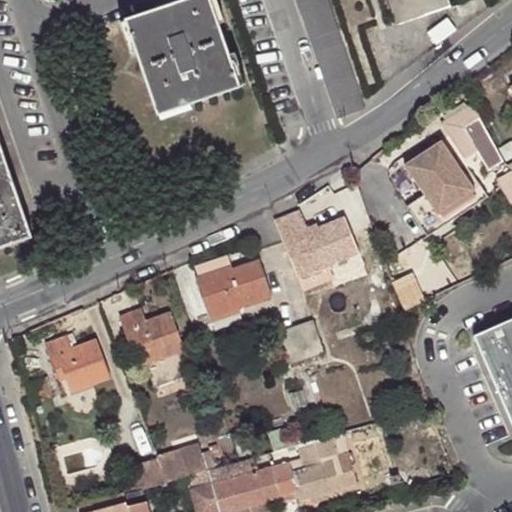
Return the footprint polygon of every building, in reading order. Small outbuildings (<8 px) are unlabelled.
[(240,87),(210,0),(183,0),(168,5),(126,20),(159,115),(240,87)] [(297,0),(338,118),(365,109),(362,101),(328,0),(297,0)] [(448,0),(387,0),(396,25),(451,7),(448,0)] [(505,162),(481,118),(463,128),(487,172),(505,162)] [(442,140),(404,165),(423,195),(407,206),(420,227),(475,191),(442,140)] [(14,185),(0,143),(0,247),(32,237),(14,185)] [(511,165),(497,174),(511,200),(511,165)] [(427,236),(488,195),(482,186),(475,191),(420,227),(427,236)] [(298,277),(329,265),(359,253),(345,219),(319,230),(317,224),(307,227),(300,213),(276,222),(298,277)] [(237,304),(238,309),(272,297),(260,261),(232,271),(230,267),(197,279),(208,314),(237,304)] [(334,281),(329,265),(298,277),(305,291),(334,281)] [(242,320),(238,309),(237,304),(208,314),(214,328),(242,320)] [(121,317),(131,346),(140,344),(143,353),(146,363),(182,350),(169,313),(146,321),(143,310),(121,317)] [(511,423),(511,319),(474,336),(511,423)] [(312,322),(296,328),(306,358),(322,352),(312,322)] [(306,358),(296,328),(283,333),(293,362),(306,358)] [(47,344),(57,372),(64,369),(67,380),(71,390),(109,377),(96,341),(72,349),(68,338),(47,344)] [(140,344),(131,346),(134,355),(143,353),(140,344)] [(64,369),(57,372),(60,381),(67,380),(64,369)] [(340,490),(325,437),(296,445),(302,468),(293,472),(290,462),(270,468),(277,496),(295,492),(298,501),(311,498),(312,504),(330,499),(329,494),(340,490)] [(159,457),(128,466),(135,490),(138,489),(168,480),(159,457)] [(221,511),(277,496),(270,468),(252,472),(213,482),(210,469),(193,474),(203,506),(218,503),(221,511)] [(135,490),(125,493),(129,505),(141,502),(138,489),(135,490)] [(125,493),(79,506),(80,511),(151,511),(148,500),(141,502),(129,505),(125,493)]
